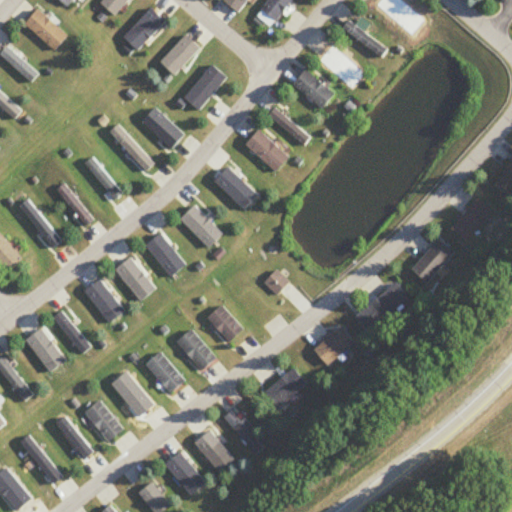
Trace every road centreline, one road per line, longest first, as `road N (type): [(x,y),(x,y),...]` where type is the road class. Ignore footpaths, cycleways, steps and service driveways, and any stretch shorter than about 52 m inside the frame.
road 1 (residential): [(494,35),(511,57),(509,127),(430,216),(362,280),(65,511)]
road 2 (residential): [(0,326),(162,200),(336,0),(494,35)]
road 3 (motorway): [(511,366),(345,511)]
